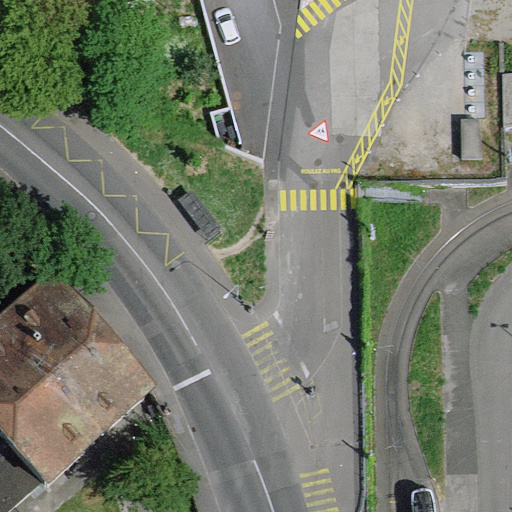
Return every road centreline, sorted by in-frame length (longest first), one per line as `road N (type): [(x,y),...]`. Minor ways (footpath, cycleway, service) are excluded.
road 1 (tertiary): [(269,511),(220,392),(165,292),(88,198),(0,120)]
road 2 (unknown): [(213,0),(271,36),(339,114)]
